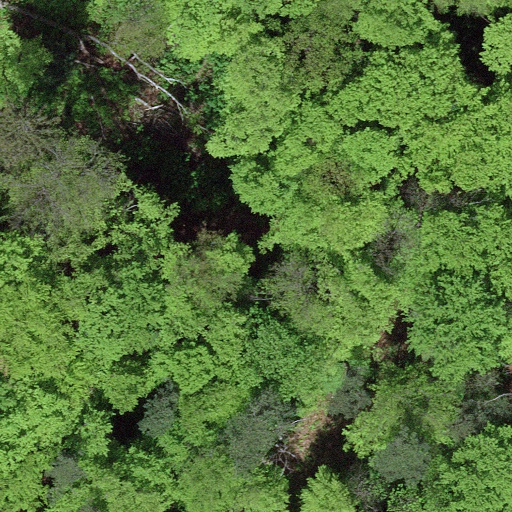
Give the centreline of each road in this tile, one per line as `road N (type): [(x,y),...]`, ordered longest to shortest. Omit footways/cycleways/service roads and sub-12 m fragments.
road 1 (track): [(0,283),(106,266),(376,193),(511,140)]
road 2 (track): [(511,193),(250,511)]
